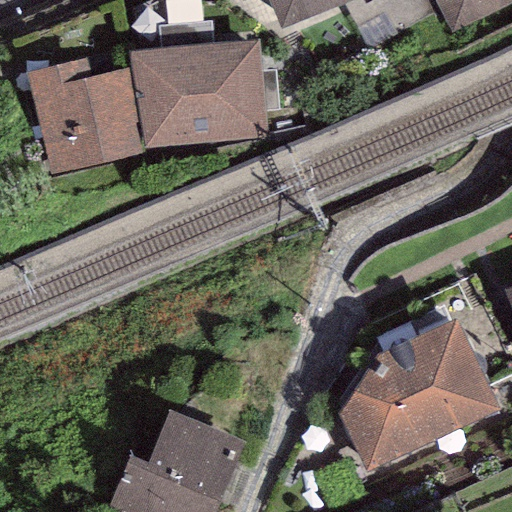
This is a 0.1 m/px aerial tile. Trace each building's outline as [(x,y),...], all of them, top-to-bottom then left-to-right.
[(278,0),(290,31),(375,0),(278,0)] [(511,0),(437,0),(452,37),(511,14),(511,0)] [(262,57),(146,70),(156,157),(272,144),(262,57)] [(97,74),(36,84),(54,187),(148,171),(134,84),(100,89),(97,74)] [(511,284),(497,291),(511,329),(511,284)] [(439,313),(399,332),(444,426),(483,407),(439,313)] [(399,332),(366,347),(329,410),(356,467),(444,426),(399,332)] [(209,511),(237,449),(168,419),(150,461),(134,454),(110,509),(116,511),(209,511)]
